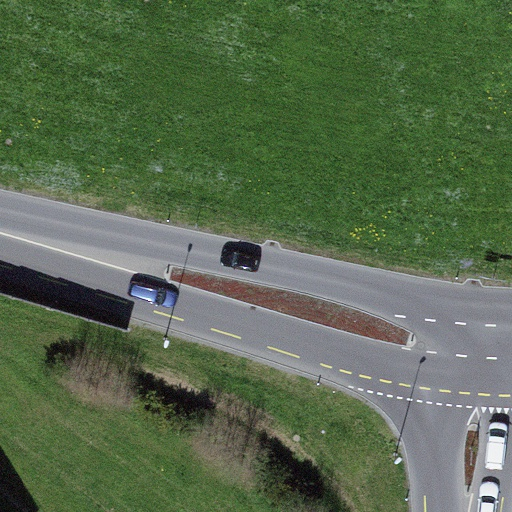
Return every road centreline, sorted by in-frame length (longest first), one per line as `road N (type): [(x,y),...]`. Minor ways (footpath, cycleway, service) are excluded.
road 1 (primary): [(0,230),(166,278),(395,331),(488,343)]
road 2 (tertiary): [(488,343),(464,511)]
